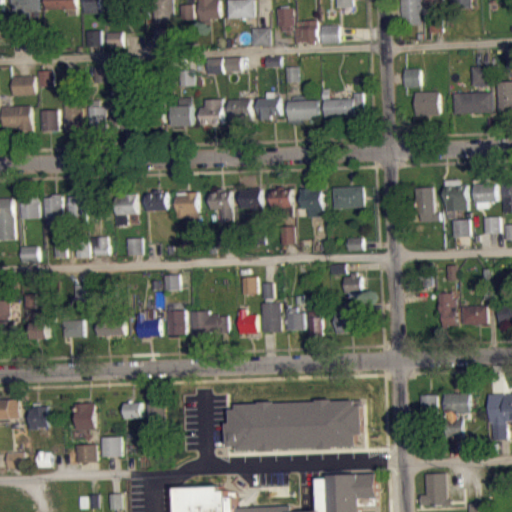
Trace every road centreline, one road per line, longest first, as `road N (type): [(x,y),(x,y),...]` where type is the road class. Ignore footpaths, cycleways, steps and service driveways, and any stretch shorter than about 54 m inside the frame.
road 1 (residential): [(404,511),(382,0)]
road 2 (residential): [(0,164),(511,145)]
road 3 (residential): [(0,370),(511,354)]
